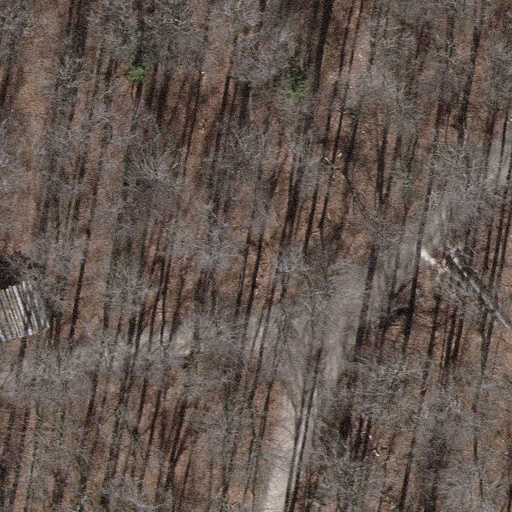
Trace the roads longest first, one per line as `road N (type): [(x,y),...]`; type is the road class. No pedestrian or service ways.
road 1 (track): [(0,380),(340,331)]
road 2 (track): [(511,197),(340,331)]
road 3 (track): [(291,511),(340,331)]
